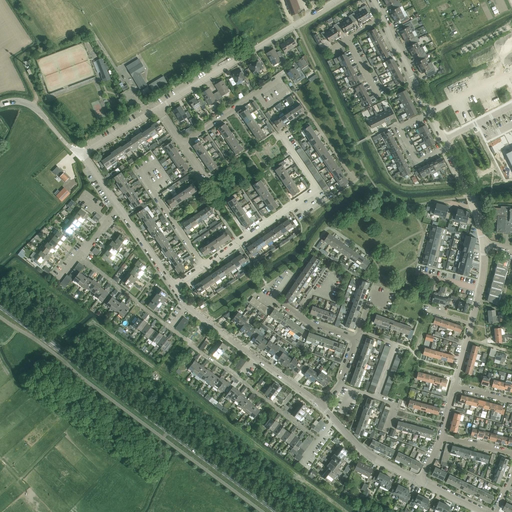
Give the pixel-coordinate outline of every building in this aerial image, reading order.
[(296,0),(285,0),(291,16),(299,13),(298,10),(300,9),(296,0)] [(390,12),(393,17),(402,13),(399,8),(402,7),(400,4),(395,6),(396,9),(390,12)] [(360,12),(365,21),(370,18),(367,12),(369,11),(366,5),(358,10),(360,12)] [(402,13),(393,17),(395,23),(401,20),(403,22),(408,19),(407,17),(404,11),(402,13)] [(351,15),(354,20),(357,18),(360,24),(365,21),(360,12),(355,15),(354,13),(351,15)] [(345,21),(350,30),(355,27),(352,22),(354,20),(351,15),(348,16),(350,19),(345,21)] [(336,24),(339,29),(342,28),(345,33),(350,30),(345,21),(340,24),(339,22),(336,24)] [(400,32),(403,37),(412,32),(409,27),(411,26),(410,23),(404,26),(406,29),(400,32)] [(330,31),(335,40),(340,36),(337,31),(339,29),(336,24),(333,26),(334,28),(330,31)] [(367,33),(369,38),(377,34),(375,29),(367,33)] [(330,43),(335,40),(330,31),(325,34),(324,32),(321,33),(324,39),(327,37),(330,43)] [(411,39),(412,42),(418,39),(417,36),(414,37),(412,32),(403,37),(405,42),(411,39)] [(317,34),(313,36),(318,45),(322,43),(317,34)] [(369,38),(372,42),(380,38),(377,34),(369,38)] [(285,52),(296,45),(292,38),(281,45),(285,52)] [(372,42),(374,47),(382,43),(380,38),(372,42)] [(408,47),(411,53),(420,48),(417,43),(419,42),(418,39),(412,42),(414,44),(408,47)] [(374,47),(376,51),(384,47),(382,43),(374,47)] [(376,51),(379,56),(386,52),(384,47),(376,51)] [(419,55),(420,58),(426,55),(425,52),(422,53),(420,48),(411,53),(413,58),(419,55)] [(281,63),(285,60),(281,53),(277,55),(274,50),(267,54),(273,65),(280,61),(281,63)] [(389,57),(386,52),(379,56),(381,61),(389,57)] [(336,65),(340,63),(347,59),(348,60),(350,58),(349,56),(347,58),(345,54),(333,60),(336,65)] [(299,61),(286,69),(288,72),(287,73),(288,75),(292,81),(294,80),(296,82),(296,84),(299,82),(302,80),(306,77),(299,66),(300,68),(301,69),(307,65),(305,62),(308,60),(305,55),(298,60),(299,61)] [(416,63),(419,68),(428,64),(425,59),(428,58),(426,55),(420,58),(422,60),(416,63)] [(385,62),(387,67),(395,63),(392,58),(385,62)] [(102,59),(96,61),(102,76),(101,76),(103,82),(110,79),(108,73),(108,74),(106,70),(108,69),(106,63),(104,64),(102,59)] [(340,63),(342,67),(350,63),(348,60),(347,59),(340,63)] [(264,74),(268,71),(264,64),(261,65),(257,60),(248,65),(254,74),(262,69),(264,74)] [(428,64),(419,68),(421,74),(427,71),(428,74),(434,71),(434,69),(431,62),(428,64)] [(129,71),(139,88),(140,89),(147,85),(140,73),(145,70),(141,63),(129,71)] [(342,67),(345,72),(352,68),(352,67),(350,63),(342,67)] [(387,67),(389,71),(397,67),(395,63),(387,67)] [(352,68),(345,72),(347,77),(355,73),(353,69),(355,68),(354,66),(352,67),(352,68)] [(389,71),(392,76),(399,72),(397,67),(389,71)] [(232,77),(229,80),(233,86),(236,84),(237,85),(245,80),(247,83),(250,81),(246,73),(243,75),(240,70),(231,75),(232,77)] [(392,76),(394,81),(402,77),(399,72),(392,76)] [(347,77),(349,82),(357,78),(358,79),(360,78),(359,76),(357,77),(355,73),(347,77)] [(152,92),(168,82),(167,82),(164,75),(148,85),(152,92)] [(404,81),(402,77),(394,81),(396,85),(404,81)] [(360,83),(358,79),(357,78),(349,82),(352,87),(360,83)] [(218,91),(216,93),(219,99),(222,97),(221,96),(228,91),(222,81),(215,85),(218,91)] [(121,82),(119,84),(122,88),(123,91),(128,88),(127,85),(124,87),(121,82)] [(354,88),(357,93),(365,89),(365,90),(368,89),(367,87),(364,88),(362,84),(354,88)] [(148,87),(140,92),(143,97),(150,92),(148,87)] [(216,101),(219,99),(216,93),(212,95),(209,89),(202,93),(209,105),(216,100),(216,101)] [(357,93),(359,98),(367,94),(365,90),(365,89),(357,93)] [(394,101),(395,101),(408,95),(405,90),(397,94),(399,98),(394,101)] [(359,98),(362,103),(369,99),(369,98),(367,94),(359,98)] [(408,95),(395,101),(395,102),(400,100),(402,104),(410,100),(408,95)] [(369,99),(362,103),(364,108),(372,104),(370,100),(372,98),(371,96),(369,98),(369,99)] [(206,107),(204,104),(206,102),(205,101),(203,102),(201,98),(197,101),(195,98),(189,101),(191,104),(194,110),(201,106),(203,109),(206,107)] [(399,110),(400,111),(412,104),(410,100),(402,104),(404,107),(399,110)] [(295,108),(299,115),(305,111),(300,104),(295,108)] [(412,104),(400,111),(405,109),(407,113),(415,109),(412,104)] [(188,118),(191,116),(187,111),(185,113),(181,106),(173,111),(180,121),(187,117),(188,118)] [(381,114),(385,122),(390,119),(384,106),(383,107),(385,112),(381,114)] [(384,106),(390,119),(395,117),(391,109),(387,111),(384,106)] [(239,115),(240,114),(243,119),(250,114),(247,109),(246,110),(244,107),(235,113),(237,115),(239,114),(239,115)] [(289,111),(294,118),(299,115),(295,108),(289,111)] [(417,113),(415,109),(407,113),(408,116),(406,118),(407,119),(410,118),(409,117),(417,113)] [(284,115),(289,122),(294,118),(289,111),(284,115)] [(372,118),(376,126),(381,124),(374,111),(373,112),(376,116),(372,118)] [(374,111),(381,124),(385,122),(381,114),(378,115),(375,111),(374,111)] [(243,119),(247,124),(254,119),(250,114),(243,119)] [(279,118),(284,125),(289,122),(284,115),(279,118)] [(279,129),(284,125),(279,118),(274,121),(274,120),(271,122),(274,128),(277,126),(279,129)] [(372,129),(376,126),(372,118),(369,120),(367,118),(366,119),(367,121),(368,121),(372,129)] [(247,124),(250,129),(258,124),(254,119),(247,124)] [(156,133),(156,132),(161,129),(156,122),(151,126),(152,127),(156,133)] [(218,129),(221,134),(228,129),(225,124),(222,126),(221,124),(217,127),(218,129)] [(250,129),(254,134),(261,129),(264,128),(263,126),(260,128),(258,124),(250,129)] [(303,131),(306,136),(313,131),(310,126),(307,128),(305,125),(300,129),(302,132),(303,131)] [(417,129),(419,133),(420,134),(428,130),(425,125),(417,129)] [(147,130),(152,137),(157,133),(156,132),(156,133),(152,127),(147,130)] [(221,134),(225,139),(232,134),(228,129),(221,134)] [(258,140),(261,138),(262,140),(266,137),(265,135),(261,129),(254,134),(258,140)] [(146,140),(146,141),(152,137),(147,130),(142,133),(142,134),(146,140)] [(428,130),(420,134),(419,133),(417,134),(418,136),(420,135),(422,138),(430,134),(428,130)] [(306,136),(310,141),(317,136),(313,131),(306,136)] [(384,141),(392,137),(390,132),(388,133),(387,131),(377,135),(379,139),(380,138),(382,137),(384,141)] [(136,136),(141,143),(146,140),(142,134),(142,133),(141,132),(136,136)] [(225,139),(225,140),(229,144),(236,139),(232,134),(225,139)] [(432,139),(430,134),(422,138),(424,142),(424,143),(432,139)] [(136,146),(141,143),(136,136),(131,140),(132,141),(132,140),(136,146)] [(310,141),(313,146),(321,141),(317,136),(310,141)] [(392,137),(384,141),(386,144),(386,145),(394,141),(392,137)] [(229,144),(232,149),(239,144),(236,139),(229,144)] [(424,143),(424,142),(421,143),(422,145),(425,144),(427,148),(435,144),(432,139),(424,143)] [(127,144),(132,151),(137,147),(136,146),(132,140),(132,141),(127,144)] [(471,141),(465,144),(468,149),(477,145),(474,140),(471,141)] [(193,146),(196,151),(203,146),(200,141),(193,146)] [(313,146),(317,151),(324,146),(321,141),(313,146)] [(394,141),(386,145),(386,144),(383,145),(384,147),(387,146),(389,150),(397,146),(394,141)] [(161,146),(163,148),(166,153),(174,147),(171,142),(168,144),(166,142),(161,146)] [(126,153),(126,154),(132,151),(127,144),(122,147),(126,153)] [(243,150),(239,144),(232,149),(236,154),(243,150)] [(477,145),(468,149),(471,154),(476,151),(479,150),(477,145)] [(121,157),(126,153),(122,147),(121,146),(116,150),(121,157)] [(196,151),(200,156),(207,151),(203,146),(196,151)] [(317,151),(320,156),(328,151),(324,146),(317,151)] [(397,146),(389,150),(390,153),(391,154),(399,150),(397,146)] [(174,147),(166,153),(167,153),(171,157),(178,153),(174,147)] [(116,160),(121,157),(116,150),(111,153),(111,154),(112,154),(116,160)] [(390,153),(388,155),(389,156),(391,155),(393,159),(401,155),(399,150),(391,154),(390,153)] [(200,156),(203,161),(210,157),(207,151),(200,156)] [(320,156),(324,161),(331,157),(328,151),(320,156)] [(171,157),(174,163),(181,158),(178,153),(171,157)] [(107,158),(111,165),(116,161),(116,160),(112,154),(111,154),(107,158)] [(401,155),(393,159),(395,162),(395,163),(403,159),(401,155)] [(479,157),(474,160),(476,166),(485,162),(482,156),(479,157)] [(203,161),(207,166),(214,162),(210,157),(203,161)] [(324,161),(327,166),(334,162),(331,157),(324,161)] [(106,168),(111,165),(107,158),(101,161),(106,168)] [(174,163),(178,168),(185,163),(181,158),(174,163)] [(440,169),(439,169),(441,171),(442,170),(441,168),(445,166),(441,158),(436,161),(440,169)] [(403,159),(395,163),(395,162),(393,164),(390,165),(391,167),(396,164),(398,168),(406,164),(403,159)] [(275,170),(279,176),(286,171),(282,166),(286,164),(284,161),(276,166),(278,168),(275,170)] [(436,171),(439,169),(440,169),(436,161),(432,163),(436,171)] [(210,172),(213,170),(215,172),(220,169),(218,166),(217,167),(214,162),(207,166),(210,172)] [(327,166),(331,172),(338,167),(334,162),(327,166)] [(485,162),(476,166),(479,171),(485,168),(488,167),(485,162)] [(180,173),(182,176),(187,173),(186,170),(189,168),(185,163),(178,168),(181,173),(180,173)] [(432,163),(427,165),(431,173),(430,174),(432,176),(433,175),(432,173),(436,171),(432,163)] [(406,164),(398,168),(400,172),(408,168),(406,164)] [(423,167),(427,176),(430,174),(431,173),(427,165),(423,167)] [(65,182),(69,178),(57,167),(52,172),(56,175),(57,174),(65,182)] [(331,172),(334,177),(341,172),(338,167),(331,172)] [(423,177),(427,176),(423,167),(418,170),(418,171),(420,173),(420,175),(419,175),(418,177),(419,178),(420,178),(422,177),(422,178),(421,178),(422,181),(424,180),(423,177)] [(397,173),(398,175),(401,173),(402,177),(410,173),(408,168),(400,172),(397,173)] [(279,176),(282,181),(289,176),(286,171),(279,176)] [(334,177),(338,182),(345,177),(341,172),(334,177)] [(114,178),(117,182),(117,183),(123,179),(124,179),(125,178),(121,173),(114,178)] [(488,174),(482,177),(485,182),(493,178),(491,173),(488,174)] [(282,181),(286,186),(293,181),(289,176),(282,181)] [(340,187),(342,190),(347,187),(350,185),(348,182),(345,177),(338,182),(341,187),(340,187)] [(116,183),(120,188),(127,184),(124,179),(123,179),(117,183),(117,182),(116,183)] [(253,186),(257,191),(264,186),(260,181),(253,186)] [(286,186),(289,191),(296,186),(293,181),(286,186)] [(188,187),(193,194),(198,190),(193,183),(188,187)] [(124,193),(130,189),(130,188),(127,184),(120,188),(124,193)] [(257,191),(260,196),(267,191),(264,186),(257,191)] [(289,191),(293,196),(300,191),(296,186),(289,191)] [(183,190),(187,197),(193,194),(188,187),(183,190)] [(64,188),(56,196),(62,201),(69,193),(64,188)] [(124,193),(128,198),(135,193),(131,188),(130,188),(130,189),(124,193)] [(178,194),(182,201),(187,197),(183,190),(178,194)] [(260,196),(263,201),(271,196),(267,191),(260,196)] [(128,198),(131,202),(131,203),(137,199),(138,198),(135,193),(128,198)] [(172,197),(177,205),(182,201),(178,194),(172,197)] [(263,201),(267,206),(274,201),(271,196),(263,201)] [(172,208),(177,205),(172,197),(167,201),(172,208)] [(228,203),(231,208),(239,203),(235,198),(228,203)] [(136,207),(138,209),(144,205),(142,202),(140,204),(137,199),(131,203),(131,202),(130,203),(134,208),(136,207)] [(278,207),(274,201),(267,206),(271,211),(278,207)] [(231,208),(235,213),(242,208),(239,203),(231,208)] [(431,208),(430,214),(433,216),(434,214),(439,216),(442,205),(436,204),(435,209),(431,208)] [(141,219),(142,218),(141,218),(147,214),(147,213),(144,209),(146,207),(144,205),(138,209),(140,211),(137,213),(141,219)] [(442,205),(439,216),(445,217),(445,218),(449,219),(450,213),(447,212),(448,207),(442,205)] [(508,205),(499,207),(500,214),(510,212),(508,205)] [(203,210),(208,217),(213,213),(209,206),(203,210)] [(235,213),(238,218),(246,213),(242,208),(235,213)] [(77,214),(86,220),(89,216),(81,209),(77,214)] [(452,214),(451,220),(454,221),(454,222),(460,224),(463,211),(457,209),(456,215),(452,214)] [(198,213),(203,220),(208,217),(203,210),(198,213)] [(463,211),(460,224),(466,225),(466,224),(470,225),(471,219),(468,218),(469,212),(463,211)] [(141,218),(142,218),(145,223),(152,218),(150,215),(151,214),(150,212),(147,213),(147,214),(141,218)] [(510,212),(500,214),(502,220),(508,219),(511,218),(510,212)] [(193,217),(198,224),(203,220),(198,213),(193,217)] [(238,218),(242,223),(249,218),(246,213),(238,218)] [(73,217),(81,223),(83,224),(86,220),(77,214),(74,218),(73,217)] [(70,221),(78,227),(81,223),(73,217),(70,221)] [(188,220),(193,227),(198,224),(193,217),(188,220)] [(145,223),(148,228),(154,224),(155,223),(152,218),(145,223)] [(253,224),(249,218),(242,223),(245,228),(253,224)] [(183,224),(186,228),(184,229),(187,235),(191,233),(189,230),(193,227),(188,220),(183,224)] [(288,231),(289,232),(294,229),(293,228),(296,226),(292,221),(290,223),(288,220),(283,224),(288,231)] [(67,225),(75,231),(77,227),(78,227),(70,221),(67,225)] [(147,228),(151,233),(158,229),(154,224),(148,228),(147,228)] [(278,227),(283,234),(288,231),(283,224),(278,227)] [(511,224),(509,225),(503,226),(504,232),(511,230),(511,224)] [(72,236),(71,235),(75,231),(67,225),(64,229),(64,230),(63,232),(71,238),(72,236)] [(432,225),(430,231),(446,235),(447,229),(432,225)] [(273,231),(277,238),(283,234),(278,227),(273,231)] [(158,229),(151,233),(154,239),(155,238),(161,234),(162,233),(159,228),(158,229)] [(55,236),(63,242),(67,238),(58,231),(55,236)] [(221,235),(226,242),(231,238),(226,231),(221,235)] [(273,231),(268,234),(272,241),(277,238),(273,231)] [(430,231),(429,237),(442,240),(444,241),(446,235),(430,231)] [(155,238),(159,243),(166,238),(162,233),(161,234),(155,238)] [(118,238),(125,244),(128,240),(121,234),(118,238)] [(272,241),(268,234),(263,238),(267,245),(272,241)] [(324,241),(329,245),(334,238),(329,234),(327,237),(324,241)] [(216,238),(220,245),(226,242),(221,235),(216,238)] [(52,240),(60,246),(63,242),(55,236),(52,240)] [(466,236),(464,242),(474,244),(476,238),(466,236)] [(429,237),(427,242),(440,246),(442,240),(429,237)] [(112,241),(122,248),(125,244),(118,238),(115,242),(112,241)] [(159,243),(162,248),(168,244),(169,243),(166,238),(159,243)] [(210,242),(215,249),(220,245),(216,238),(210,242)] [(257,241),(262,248),(267,245),(263,238),(257,241)] [(334,238),(329,245),(334,248),(339,241),(334,238)] [(48,243),(57,250),(60,246),(52,240),(49,244),(48,243)] [(109,245),(118,251),(121,247),(122,248),(112,241),(109,245)] [(262,248),(257,241),(252,245),(257,252),(262,248)] [(339,241),(334,248),(339,252),(344,245),(339,241)] [(205,245),(210,252),(215,249),(210,242),(205,245)] [(427,242),(426,248),(439,251),(440,246),(427,242)] [(45,247),(53,253),(56,249),(57,250),(48,243),(45,247)] [(161,249),(165,254),(171,249),(168,244),(162,248),(161,249)] [(39,249),(50,257),(53,253),(45,247),(42,245),(39,249)] [(106,249),(116,256),(115,255),(118,251),(109,245),(106,249)] [(205,256),(210,252),(205,245),(200,249),(205,256)] [(257,252),(252,245),(247,248),(249,251),(247,253),(250,258),(253,256),(252,255),(257,252)] [(344,245),(339,252),(344,255),(349,248),(344,245)] [(349,248),(344,255),(349,259),(354,252),(349,248)] [(426,248),(425,253),(439,257),(440,251),(426,248)] [(38,255),(47,261),(50,257),(39,249),(41,251),(38,255)] [(113,261),(116,256),(106,249),(107,250),(104,255),(105,255),(103,258),(106,261),(108,257),(113,261)] [(168,259),(169,258),(175,254),(171,249),(165,254),(168,259)] [(461,251),(459,257),(472,260),(473,254),(472,254),(462,251),(461,251)] [(354,252),(349,259),(354,263),(359,256),(354,252)] [(169,258),(172,263),(179,258),(176,253),(175,254),(169,258)] [(425,253),(423,259),(437,262),(439,257),(425,253)] [(43,265),(46,261),(36,254),(32,259),(36,263),(38,261),(43,265)] [(236,258),(241,265),(246,261),(246,262),(249,260),(246,255),(243,257),(241,254),(236,258)] [(188,264),(190,262),(192,265),(195,263),(190,256),(187,258),(189,260),(187,261),(188,264)] [(313,256),(309,262),(317,266),(320,261),(313,256)] [(359,256),(354,263),(360,266),(364,259),(359,256)] [(459,257),(458,262),(470,265),(472,260),(459,257)] [(172,263),(176,268),(182,264),(183,263),(179,258),(172,263)] [(231,261),(236,268),(241,265),(236,258),(231,261)] [(364,259),(360,266),(365,270),(370,263),(364,259)] [(423,259),(422,265),(437,269),(439,263),(437,262),(423,259)] [(487,302),(498,304),(499,298),(503,284),(505,277),(506,271),(508,264),(509,261),(504,259),(503,262),(498,261),(496,268),(494,275),(490,288),(489,295),(487,301),(487,302)] [(135,265),(144,272),(143,271),(146,267),(138,260),(135,265)] [(226,265),(231,272),(236,268),(231,261),(226,265)] [(309,262),(306,267),(313,272),(317,266),(309,262)] [(458,262),(457,268),(469,271),(470,265),(458,262)] [(185,269),(182,264),(176,268),(175,269),(178,274),(185,269)] [(133,270),(141,276),(144,272),(135,265),(136,266),(133,270)] [(221,268),(225,275),(231,272),(226,265),(221,268)] [(306,267),(302,272),(310,277),(313,272),(306,267)] [(216,272),(220,279),(225,275),(221,268),(216,272)] [(457,268),(455,273),(467,277),(469,271),(457,268)] [(129,273),(138,280),(141,276),(133,270),(130,274),(129,273)] [(210,275),(215,282),(220,279),(216,272),(210,275)] [(302,272),(299,277),(306,282),(310,277),(302,272)] [(75,278),(74,280),(78,283),(84,276),(79,273),(77,276),(75,278)] [(125,277),(134,283),(137,279),(138,280),(129,273),(125,277)] [(205,279),(210,286),(215,282),(210,275),(205,279)] [(84,276),(78,283),(82,286),(88,278),(88,279),(84,276)] [(131,287),(134,283),(125,277),(122,281),(126,284),(130,287),(131,287)] [(299,277),(295,282),(302,287),(306,282),(299,277)] [(88,278),(82,286),(86,290),(93,280),(92,281),(88,278)] [(200,282),(205,289),(210,286),(205,279),(200,282)] [(93,280),(86,290),(87,288),(91,291),(97,283),(93,280)] [(362,280),(359,286),(367,289),(369,283),(362,280)] [(197,289),(194,290),(192,292),(196,297),(198,296),(201,294),(200,292),(205,289),(200,282),(195,286),(197,289)] [(295,282),(292,287),(299,292),(302,287),(295,282)] [(97,283),(91,291),(95,294),(94,296),(101,286),(97,283)] [(101,286),(94,296),(98,299),(105,291),(101,288),(101,286)] [(358,289),(357,292),(365,295),(367,289),(359,286),(357,286),(356,289),(358,289)] [(443,286),(443,288),(439,304),(446,306),(446,305),(449,305),(450,299),(448,298),(447,299),(443,298),(445,288),(445,287),(443,286)] [(292,287),(288,292),(295,297),(299,292),(292,287)] [(429,300),(432,301),(432,302),(439,304),(443,288),(441,287),(439,292),(438,292),(438,293),(435,293),(434,293),(433,295),(431,294),(429,300)] [(156,293),(165,300),(163,298),(166,294),(159,288),(156,293)] [(105,291),(98,299),(102,302),(109,294),(105,291)] [(292,302),(295,297),(288,292),(285,297),(292,302)] [(357,292),(355,298),(363,301),(365,295),(357,292)] [(154,298),(162,304),(165,300),(156,293),(157,294),(154,298)] [(107,305),(111,308),(116,301),(112,298),(107,305)] [(151,302),(159,308),(162,304),(154,298),(151,302)] [(355,298),(353,304),(361,306),(363,301),(355,298)] [(116,301),(111,308),(115,311),(122,302),(120,304),(116,301)] [(122,302),(115,311),(116,310),(120,313),(119,314),(126,305),(122,302)] [(156,312),(159,308),(151,302),(148,306),(156,312)] [(458,305),(457,308),(457,310),(460,311),(466,313),(468,305),(459,302),(458,305)] [(353,304),(351,309),(359,312),(361,306),(353,304)] [(126,305),(119,314),(123,318),(129,309),(125,306),(126,305)] [(310,314),(316,316),(318,309),(312,307),(310,314)] [(318,309),(316,316),(322,318),(324,311),(318,309)] [(351,309),(349,315),(357,318),(359,312),(351,309)] [(269,316),(275,320),(279,314),(274,310),(269,316)] [(324,311),(322,318),(327,321),(330,313),(324,311)] [(233,322),(236,325),(242,316),(238,313),(232,320),(234,321),(233,322)] [(330,313),(327,321),(333,323),(336,315),(330,313)] [(279,314),(275,320),(280,323),(284,317),(279,314)] [(349,315),(347,321),(354,323),(357,318),(349,315)] [(373,323),(376,324),(375,327),(378,328),(382,317),(376,315),(373,323)] [(489,324),(496,323),(500,323),(500,319),(503,319),(502,315),(498,315),(495,316),(488,316),(489,324)] [(242,316),(236,325),(239,327),(240,326),(242,327),(245,323),(247,320),(242,316)] [(284,317),(280,323),(285,327),(289,320),(284,317)] [(382,317),(378,328),(378,327),(380,328),(381,326),(385,327),(388,319),(382,317)] [(132,326),(136,329),(143,320),(142,321),(138,318),(132,326)] [(442,320),(435,318),(434,319),(433,324),(440,326),(442,320)] [(388,319),(385,327),(391,329),(393,321),(388,319)] [(136,329),(137,329),(137,328),(141,331),(147,324),(143,320),(136,329)] [(289,320),(285,327),(290,330),(294,324),(289,320)] [(442,320),(440,326),(447,328),(449,322),(442,320)] [(352,329),(354,323),(347,321),(345,327),(352,329)] [(393,321),(391,329),(396,331),(399,323),(393,321)] [(449,322),(447,328),(454,330),(456,324),(449,322)] [(240,333),(244,335),(250,327),(245,323),(242,327),(239,330),(241,331),(240,333)] [(399,323),(396,331),(402,333),(405,325),(399,323)] [(147,324),(141,331),(145,334),(144,335),(145,335),(151,327),(147,324)] [(294,324),(290,330),(295,334),(299,327),(294,324)] [(456,324),(454,330),(460,333),(462,327),(456,324)] [(405,325),(402,333),(408,335),(411,328),(405,325)] [(151,327),(145,335),(149,338),(154,331),(150,328),(151,327)] [(250,327),(244,335),(247,338),(248,336),(250,337),(251,336),(253,338),(258,330),(256,328),(255,330),(250,327)] [(299,327),(295,334),(300,337),(304,331),(299,327)] [(253,345),(257,347),(263,339),(258,335),(261,332),(258,330),(253,338),(255,339),(253,343),(254,344),(253,345)] [(154,331),(149,338),(153,342),(159,333),(158,334),(154,331)] [(159,333),(153,342),(154,341),(158,344),(163,336),(159,333)] [(306,341),(312,343),(315,335),(309,333),(306,341)] [(315,335),(312,343),(318,345),(321,337),(315,335)] [(508,335),(495,336),(496,343),(505,342),(505,338),(508,337),(508,335)] [(163,336),(158,344),(161,347),(161,348),(167,339),(163,336)] [(321,337),(318,345),(323,347),(326,339),(321,337)] [(367,338),(365,344),(372,347),(374,341),(373,340),(369,339),(367,338)] [(167,339),(161,348),(165,351),(166,350),(168,352),(172,346),(170,344),(171,343),(167,340),(168,339),(167,339)] [(263,339),(257,347),(260,350),(261,349),(263,350),(264,349),(268,343),(268,342),(263,339)] [(326,339),(323,347),(329,349),(332,341),(326,339)] [(217,345),(225,351),(228,347),(220,340),(217,345)] [(264,349),(265,350),(264,351),(267,353),(274,345),(269,341),(268,342),(268,343),(264,349)] [(332,341),(329,349),(335,351),(338,343),(332,341)] [(338,343),(335,351),(341,353),(343,354),(345,350),(342,349),(344,345),(338,343)] [(274,345),(267,353),(271,356),(272,355),(273,356),(274,354),(277,356),(282,349),(282,348),(284,345),(282,344),(280,346),(277,344),(276,346),(274,345)] [(365,344),(363,350),(370,353),(372,347),(365,344)] [(214,349),(222,355),(225,351),(217,345),(214,349)] [(473,345),(471,352),(478,355),(479,352),(477,352),(479,347),(473,345)] [(436,351),(434,358),(440,360),(442,353),(443,349),(441,348),(439,352),(436,351)] [(222,355),(214,349),(210,353),(218,359),(221,355),(222,355)] [(278,363),(281,365),(287,357),(283,353),(285,350),(282,349),(277,356),(279,358),(277,360),(279,361),(278,363)] [(363,350),(361,356),(368,358),(370,353),(363,350)] [(471,352),(469,359),(475,361),(476,356),(478,356),(478,355),(471,352)] [(497,353),(495,360),(500,361),(499,363),(502,364),(503,362),(504,362),(506,356),(497,353)] [(448,355),(446,361),(452,363),(454,355),(451,354),(451,355),(448,355)] [(361,356),(358,361),(366,364),(368,358),(361,356)] [(287,357),(281,365),(284,368),(285,366),(287,367),(288,366),(292,360),(287,357)] [(189,368),(193,372),(199,364),(197,362),(198,361),(195,359),(189,368)] [(288,366),(289,367),(288,369),(292,371),(298,362),(299,363),(300,361),(299,360),(297,362),(293,359),(292,360),(288,366)] [(469,359),(467,366),(474,368),(475,366),(473,366),(474,362),(475,361),(469,359)] [(298,362),(292,371),(295,373),(296,372),(297,373),(300,370),(302,372),(310,362),(309,361),(307,364),(305,363),(303,366),(299,363),(298,362)] [(358,361),(356,367),(364,370),(366,364),(358,361)] [(310,362),(302,372),(304,374),(303,375),(305,376),(304,378),(307,380),(314,371),(309,368),(310,366),(309,366),(311,363),(310,362)] [(199,364),(193,372),(197,375),(204,366),(202,364),(201,365),(199,364)] [(204,366),(197,375),(201,378),(208,369),(207,369),(207,370),(205,368),(206,367),(204,366)] [(471,375),(472,370),(474,370),(474,368),(467,366),(465,373),(471,375)] [(356,367),(354,373),(362,375),(364,370),(356,367)] [(208,369),(201,378),(205,381),(212,372),(208,369)] [(315,379),(316,379),(317,380),(316,381),(319,384),(326,376),(327,374),(322,370),(321,371),(321,372),(318,375),(319,375),(315,379)] [(314,371),(307,380),(311,382),(312,381),(313,382),(316,379),(315,379),(319,375),(318,375),(314,371)] [(212,372),(205,381),(209,384),(216,375),(212,372)] [(354,373),(352,379),(359,381),(362,375),(354,373)] [(492,382),(494,374),(489,373),(487,378),(483,376),(481,384),(488,386),(489,381),(492,382)] [(216,375),(209,384),(213,387),(221,377),(220,377),(220,378),(216,375)] [(430,375),(427,385),(427,387),(426,387),(425,391),(428,392),(430,383),(434,384),(436,377),(430,375)] [(326,376),(319,384),(322,386),(323,385),(325,386),(330,379),(326,376)] [(221,377),(213,387),(217,390),(218,389),(225,380),(221,377)] [(357,387),(359,381),(352,379),(350,384),(357,387)] [(441,379),(437,394),(440,395),(441,391),(441,390),(442,386),(446,387),(448,380),(441,379)] [(225,380),(218,389),(222,392),(223,391),(225,392),(231,384),(228,381),(227,382),(225,380)] [(271,386),(279,392),(281,390),(285,393),(287,389),(283,385),(281,387),(275,382),(272,386),(271,385),(271,386)] [(266,388),(276,396),(279,392),(271,386),(270,386),(268,384),(266,388)] [(227,395),(231,398),(237,390),(233,387),(227,395)] [(273,400),(276,396),(266,388),(265,388),(267,390),(264,394),(273,400)] [(237,390),(231,398),(235,401),(241,393),(237,390)] [(241,393),(235,401),(236,401),(239,403),(238,405),(238,406),(245,396),(241,393)] [(461,395),(459,402),(458,401),(457,404),(461,405),(462,403),(465,404),(467,397),(461,395)] [(245,396),(238,406),(242,409),(248,400),(245,397),(245,396)] [(367,398),(365,404),(373,407),(375,401),(367,398)] [(248,400),(242,409),(246,412),(252,403),(248,400)] [(407,407),(414,408),(416,402),(409,400),(407,407)] [(252,403),(246,412),(250,415),(256,407),(252,404),(253,403),(252,403)] [(298,406),(307,413),(311,409),(302,403),(299,407),(298,406)] [(365,404),(363,410),(370,412),(371,410),(374,411),(375,408),(373,407),(365,404)] [(497,405),(493,420),(495,421),(496,416),(496,417),(497,412),(501,413),(500,415),(503,415),(505,410),(502,409),(503,407),(497,405)] [(295,410),(302,416),(305,412),(307,414),(307,413),(298,406),(295,410)] [(256,407),(250,415),(254,418),(260,410),(256,407)] [(434,407),(432,413),(438,415),(440,408),(434,407)] [(299,420),(302,416),(295,410),(292,414),(299,420)] [(363,410),(361,415),(368,418),(370,412),(363,410)] [(361,415),(359,421),(366,424),(368,418),(361,415)] [(264,426),(268,429),(275,420),(274,421),(270,418),(264,426)] [(275,420),(268,429),(269,429),(269,428),(273,431),(279,423),(275,420)] [(359,421),(357,427),(368,431),(364,430),(366,424),(359,421)] [(396,429),(402,431),(404,423),(398,421),(396,429)] [(279,423),(273,431),(277,434),(276,435),(277,435),(283,427),(279,423)] [(404,423),(402,431),(408,432),(410,424),(404,423)] [(410,424),(408,432),(414,434),(416,426),(410,424)] [(416,426),(414,434),(420,436),(422,428),(416,426)] [(283,427),(277,435),(281,438),(286,431),(283,428),(283,427)] [(362,436),(362,435),(364,436),(365,432),(367,433),(368,431),(357,427),(355,433),(362,436)] [(479,430),(477,437),(483,439),(485,432),(484,432),(485,429),(479,427),(479,430)] [(422,428),(420,436),(426,437),(428,429),(422,428)] [(428,429),(426,437),(432,439),(434,431),(428,429)] [(491,433),(489,440),(495,442),(497,435),(496,435),(497,431),(494,430),(493,434),(491,433)] [(286,431),(281,438),(285,441),(291,433),(290,434),(286,431)] [(291,433),(285,441),(286,441),(289,443),(295,436),(291,433)] [(295,436),(289,443),(293,446),(292,447),(293,448),(299,439),(295,436)] [(293,448),(297,451),(298,449),(300,447),(301,445),(303,443),(299,440),(299,439),(293,448)] [(369,447),(374,450),(378,442),(372,440),(369,447)] [(378,442),(374,450),(380,452),(384,445),(378,442)] [(337,450),(345,455),(348,451),(341,445),(337,450)] [(384,445),(380,452),(385,455),(389,448),(384,445)] [(452,446),(450,452),(450,453),(457,455),(459,447),(452,446)] [(459,447),(457,455),(460,456),(460,458),(462,459),(465,449),(459,447)] [(389,448),(385,455),(391,458),(393,453),(395,450),(389,448)] [(465,449),(462,459),(464,459),(465,457),(469,458),(471,451),(465,449)] [(334,454),(343,460),(342,459),(345,455),(337,450),(334,454)] [(471,451),(469,458),(472,459),(472,461),(474,462),(475,460),(477,452),(471,451)] [(395,460),(401,462),(404,455),(398,452),(395,460)] [(477,452),(475,460),(481,461),(483,454),(477,452)] [(331,458),(341,465),(340,464),(343,460),(334,454),(331,458)] [(483,454),(481,461),(488,463),(489,456),(483,454)] [(502,458),(500,463),(506,466),(509,460),(505,459),(506,456),(500,454),(499,457),(502,458)] [(404,455),(401,462),(406,465),(409,458),(404,455)] [(329,463),(338,469),(341,465),(331,458),(332,459),(329,463)] [(409,458),(406,465),(411,468),(415,460),(409,458)] [(415,460),(411,468),(417,470),(418,468),(420,464),(421,463),(415,460)] [(370,475),(373,469),(358,462),(354,470),(368,477),(366,481),(369,482),(372,476),(370,475)] [(326,467),(337,475),(337,474),(335,473),(338,469),(329,463),(326,467)] [(500,463),(497,470),(504,472),(506,466),(500,463)] [(325,472),(334,478),(337,475),(326,467),(328,468),(325,472)] [(443,480),(446,473),(435,467),(431,475),(443,480)] [(497,470),(495,475),(495,476),(502,478),(504,472),(497,470)] [(330,483),(334,478),(325,472),(322,476),(330,483)] [(373,480),(376,482),(381,484),(385,475),(380,473),(378,476),(376,474),(373,480)] [(499,484),(502,478),(495,476),(495,475),(490,473),(490,474),(489,476),(494,478),(493,481),(499,484)] [(385,475),(381,484),(381,485),(380,486),(389,490),(389,489),(391,485),(392,483),(390,482),(391,478),(385,475)] [(446,482),(452,485),(455,477),(450,475),(446,482)] [(455,477),(452,485),(457,487),(461,480),(455,477)] [(461,480),(457,487),(463,490),(466,483),(461,480)] [(466,483),(463,490),(468,493),(472,485),(466,483)] [(395,493),(400,496),(404,488),(398,485),(397,488),(394,487),(391,493),(394,494),(395,493)] [(472,485),(468,493),(474,495),(477,488),(472,485)] [(404,488),(400,496),(406,498),(405,500),(408,501),(409,500),(411,497),(410,496),(411,495),(408,494),(410,491),(404,488)] [(477,488),(474,495),(479,498),(483,491),(477,488)] [(483,491),(479,498),(485,501),(488,493),(483,491)] [(488,493),(485,501),(490,503),(494,496),(488,493)] [(411,503),(414,504),(419,507),(423,498),(418,495),(417,498),(414,497),(411,503)] [(423,498),(419,507),(420,505),(425,508),(425,509),(427,511),(430,505),(428,504),(429,501),(423,498)] [(435,510),(439,511),(440,511),(444,504),(439,502),(437,505),(434,503),(431,510),(434,511),(435,510)]
